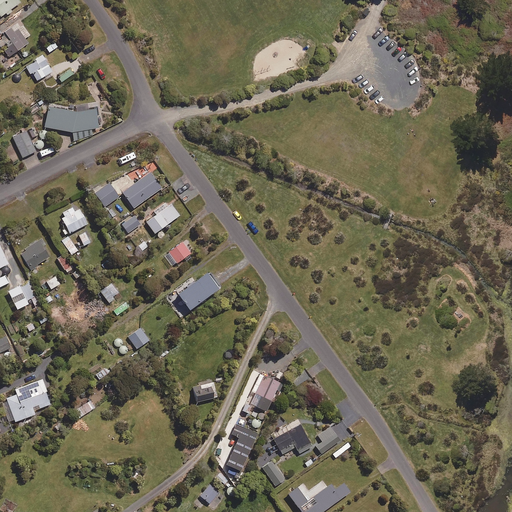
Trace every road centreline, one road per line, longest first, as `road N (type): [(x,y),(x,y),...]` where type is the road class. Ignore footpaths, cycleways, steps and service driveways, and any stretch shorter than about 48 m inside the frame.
road 1 (residential): [(152,118),(379,425),(430,511)]
road 2 (unclassified): [(152,118),(0,192)]
road 3 (residential): [(89,0),(131,64),(152,118)]
